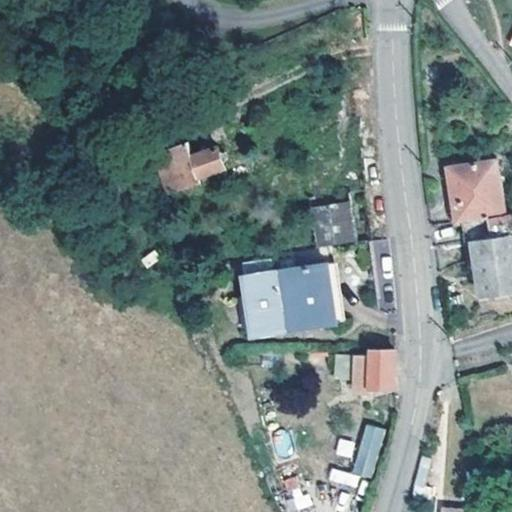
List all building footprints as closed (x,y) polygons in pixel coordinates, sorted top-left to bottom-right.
[(189,141),(156,154),(170,195),(203,183),(201,178),(226,169),(218,146),(193,154),(189,141)] [(453,186),(458,220),(507,212),(498,159),(457,165),(460,185),(453,186)] [(450,166),(453,186),(460,185),(457,165),(450,166)] [(351,202),(310,206),(314,246),(355,242),(351,202)] [(511,291),(511,212),(507,212),(458,220),(461,241),(474,239),(484,295),(511,291)] [(332,260),(319,262),(327,315),(328,325),(341,323),(332,260)] [(286,322),(327,315),(319,262),(246,273),(255,336),(287,332),(286,322)] [(286,322),(287,332),(328,325),(327,315),(286,322)] [(371,379),(371,386),(398,387),(399,370),(400,347),(372,347),(372,353),(357,354),(356,378),(371,379)] [(349,380),(350,354),(334,353),(334,379),(349,380)] [(356,394),(371,394),(371,386),(371,379),(356,378),(356,394)] [(370,479),(386,430),(367,424),(351,473),(370,479)] [(281,457),(293,452),(286,433),(273,438),(281,457)] [(336,454),(352,457),(355,441),(339,438),(336,454)] [(357,486),(358,473),(330,470),(329,483),(357,486)] [(297,508),(306,504),(295,476),(286,480),(297,508)]
